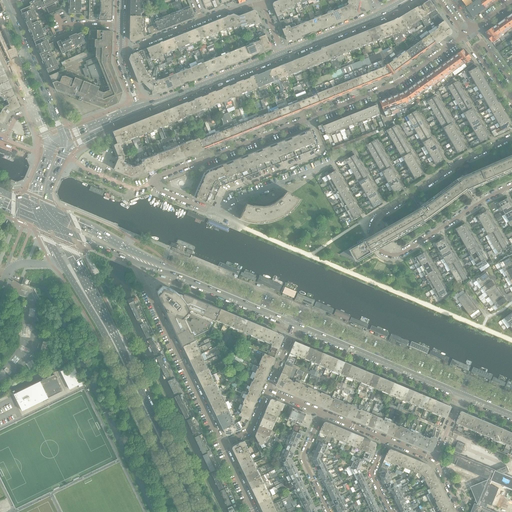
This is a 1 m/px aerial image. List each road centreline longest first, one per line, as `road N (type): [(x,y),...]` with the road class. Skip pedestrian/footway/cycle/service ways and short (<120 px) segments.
road 1 (residential): [(213,213),(157,188),(154,178),(392,84),(463,35)]
road 2 (residential): [(511,185),(396,255),(381,252),(369,232),(371,219),(511,136)]
road 3 (secondary): [(200,511),(62,230)]
road 4 (secondary): [(59,260),(103,332),(188,511)]
road 5 (residential): [(511,395),(301,307)]
road 6 (residential): [(140,262),(220,445)]
road 7 (residential): [(463,393),(295,322)]
road 8 (tertiary): [(139,109),(282,53)]
road 9 (residential): [(192,279),(54,214)]
road 10 (residential): [(301,307),(168,251)]
road 11 (residential): [(511,83),(482,42),(473,48),(508,96)]
